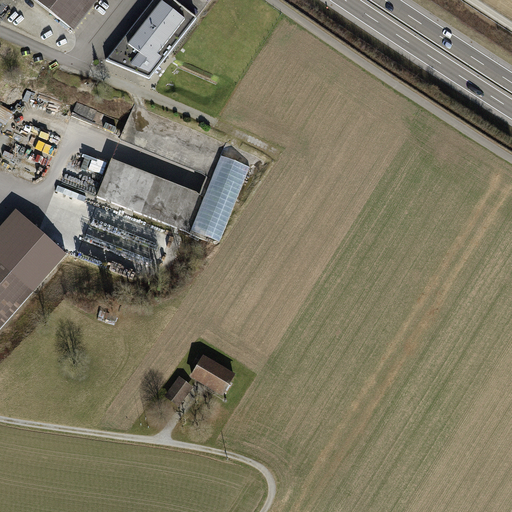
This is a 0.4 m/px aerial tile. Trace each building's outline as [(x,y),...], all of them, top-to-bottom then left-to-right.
[(36,0),(73,30),(97,0),(36,0)] [(146,62),(151,66),(161,53),(156,49),(184,14),(166,0),(158,0),(127,40),(146,55),(145,56),(148,59),(146,62)] [(22,174),(48,185),(62,154),(36,143),(22,174)] [(211,205),(75,158),(64,191),(200,238),(211,205)] [(0,261),(0,345),(42,303),(0,261)] [(236,372),(203,353),(201,355),(198,353),(192,362),(196,365),(189,375),(222,395),(236,372)] [(165,394),(179,404),(193,385),(179,376),(165,394)]
